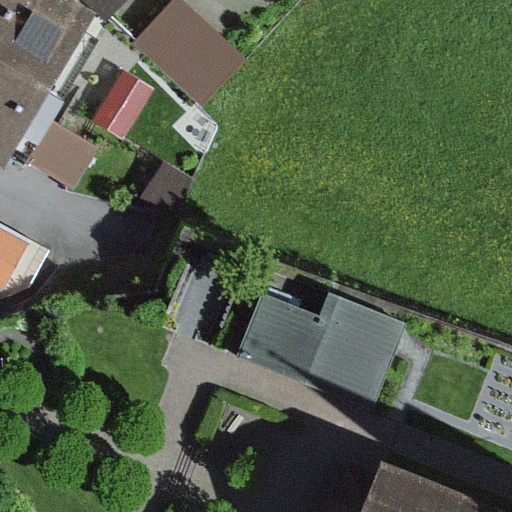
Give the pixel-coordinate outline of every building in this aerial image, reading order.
[(0,0),(0,79),(54,111),(94,43),(82,36),(89,23),(49,0),(0,0)] [(78,0),(105,26),(129,0),(78,0)] [(176,0),(172,0),(131,45),(200,110),(244,64),(176,0)] [(151,92),(121,73),(89,124),(120,143),(151,92)] [(0,79),(0,174),(8,161),(20,168),(23,163),(47,124),(54,111),(0,79)] [(96,152),(47,124),(23,163),(73,191),(96,152)] [(0,225),(0,299),(30,289),(50,251),(0,225)] [(261,298),(236,362),(367,414),(395,343),(401,326),(325,296),(315,319),(261,298)] [(321,511),(359,511),(371,483),(339,470),(321,511)] [(468,511),(374,474),(371,483),(359,511),(468,511)]
